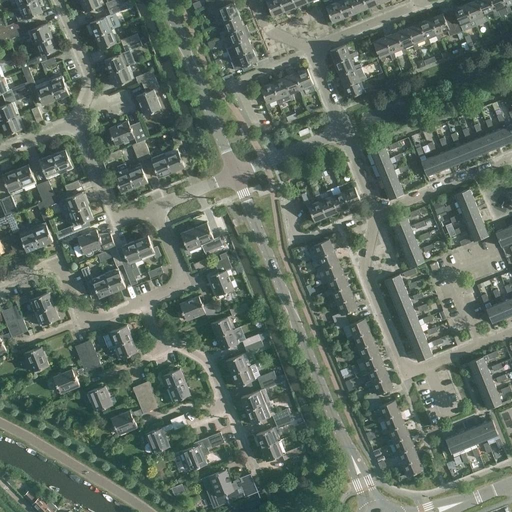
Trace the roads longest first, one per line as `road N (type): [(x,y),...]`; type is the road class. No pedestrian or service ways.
road 1 (tertiary): [(235,174),(164,0)]
road 2 (unclassified): [(0,422),(148,511)]
road 3 (residential): [(405,374),(365,273),(375,213)]
road 4 (tertiary): [(297,325),(235,174)]
road 5 (residential): [(375,213),(511,158)]
road 6 (residential): [(153,207),(116,221),(76,123)]
road 7 (tertiary): [(297,325),(351,455)]
road 8 (residential): [(76,123),(90,83),(58,0)]
road 9 (residential): [(141,301),(184,283),(153,207)]
road 10 (residential): [(83,320),(58,260),(0,282)]
road 11 (residential): [(309,48),(419,0)]
